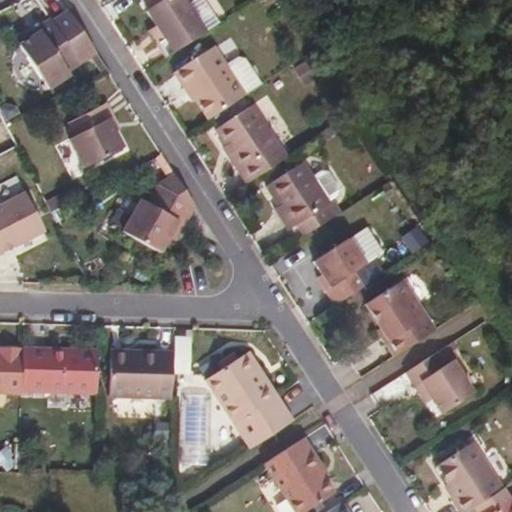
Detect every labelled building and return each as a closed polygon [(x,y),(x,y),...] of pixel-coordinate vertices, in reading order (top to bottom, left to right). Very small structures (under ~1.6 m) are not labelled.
[(153,42),(163,57),(203,31),(182,0),(139,0),(153,25),(162,37),(153,42)] [(40,31),(33,35),(19,44),(49,87),(71,72),(69,69),(94,52),(66,9),(50,20),(48,18),(37,26),(40,31)] [(145,31),(153,42),(162,37),(153,25),(145,31)] [(30,30),(33,35),(40,31),(37,26),(30,30)] [(186,84),(207,117),(243,94),(226,66),(212,47),(173,72),(182,86),(186,84)] [(226,66),(243,94),(254,87),(256,77),(245,60),(236,58),(226,66)] [(306,61),(293,67),(301,86),(314,80),(306,61)] [(111,116),(103,101),(68,120),(75,135),(69,139),(83,167),(121,147),(107,119),(111,116)] [(237,172),(244,184),(284,158),(250,104),(214,128),(240,169),(237,172)] [(296,224),(303,236),(331,217),(323,207),(327,203),(326,202),(308,175),(300,163),(264,185),(291,227),(296,224)] [(317,171),(308,175),(326,202),(336,195),(337,187),(326,172),(317,171)] [(176,222),(183,225),(194,206),(172,172),(156,182),(145,201),(139,200),(121,232),(159,251),(167,237),(176,222)] [(0,251),(44,228),(25,191),(0,203),(0,251)] [(323,207),(331,217),(339,212),(332,200),(327,203),(323,207)] [(167,237),(174,241),(183,225),(176,222),(167,237)] [(325,291),(334,304),(370,280),(361,266),(365,263),(373,258),(382,252),(365,226),(312,261),(320,274),(328,288),(325,291)] [(419,230),(402,238),(409,252),(426,244),(419,230)] [(370,280),(382,273),(373,258),(365,263),(361,266),(370,280)] [(316,277),(325,291),(328,288),(320,274),(316,277)] [(393,356),(434,329),(401,279),(363,303),(379,327),(382,325),(390,337),(384,342),(393,356)] [(455,339),(404,372),(414,386),(419,382),(430,400),(439,414),(471,394),(450,360),(454,358),(450,351),(459,346),(455,339)] [(0,389),(23,391),(23,388),(24,346),(0,344),(0,389)] [(98,347),(24,346),(23,388),(97,391),(98,347)] [(171,396),(172,350),(124,349),(125,356),(108,356),(106,394),(171,396)] [(268,397),(274,394),(246,350),(240,354),(268,397)] [(247,449),(292,420),(274,394),(268,397),(240,354),(202,378),(247,449)] [(419,382),(414,386),(425,403),(430,400),(419,382)] [(302,437),(263,463),(294,511),(300,511),(333,492),(323,477),(316,468),(319,462),(302,437)] [(451,498),(460,511),(462,511),(473,505),(496,490),(467,445),(437,464),(448,481),(456,495),(453,497),(451,498)] [(316,468),(323,477),(326,473),(319,462),(316,468)] [(445,484),(453,497),(456,495),(448,481),(445,484)] [(496,490),(473,505),(477,511),(511,511),(511,499),(510,496),(503,486),(496,490)] [(346,511),(340,502),(325,511),(346,511)]
